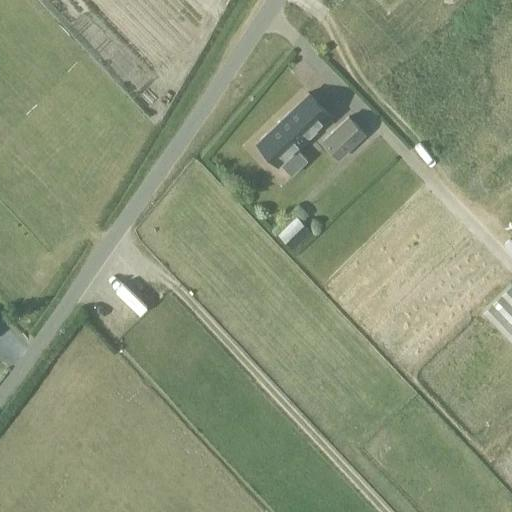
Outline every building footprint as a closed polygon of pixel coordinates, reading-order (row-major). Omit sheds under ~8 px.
[(372,0),(387,15),(402,0),(372,0)] [(331,115),(309,92),(256,142),(279,165),(331,115)] [(364,133),(348,116),(323,141),(339,157),(364,133)] [(295,218),(278,234),(292,249),(309,233),(295,218)] [(511,284),(483,311),(511,341),(511,284)]
